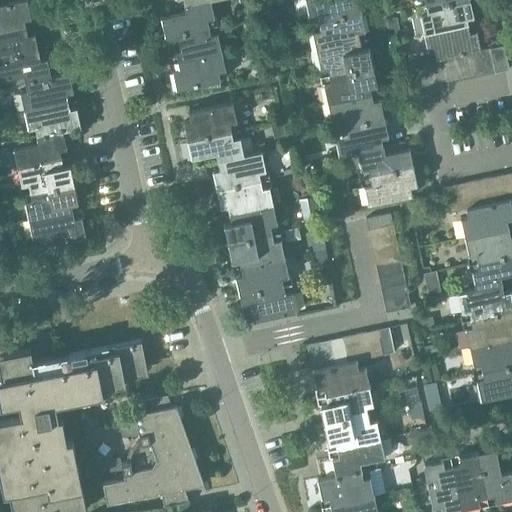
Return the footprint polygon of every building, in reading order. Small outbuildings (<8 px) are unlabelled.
[(0,32),(26,27),(24,19),(31,17),(27,0),(17,0),(5,3),(0,3),(0,32)] [(161,17),(165,35),(209,26),(207,18),(215,17),(211,0),(196,0),(184,3),(186,12),(161,17)] [(316,13),(318,21),(361,12),(358,0),(305,0),(309,15),(316,13)] [(420,14),(424,33),(468,23),(466,15),(473,14),(470,0),(447,0),(426,5),(427,13),(420,14)] [(312,31),(316,49),(360,40),(358,32),(365,30),(361,12),(318,21),(319,29),(312,31)] [(392,39),(400,37),(395,17),(387,19),(392,39)] [(468,23),(424,33),(428,51),(435,50),(437,58),(481,49),(477,30),(470,31),(468,23)] [(176,52),(178,60),(222,51),(218,32),(211,34),(209,26),(165,35),(169,54),(176,52)] [(0,60),(39,52),(35,33),(27,35),(26,27),(0,32),(0,60)] [(327,66),(329,74),(373,65),(369,46),(361,48),(360,40),(316,49),(320,68),(327,66)] [(504,44),(492,47),(497,71),(509,69),(504,44)] [(492,47),(480,50),(485,74),(497,71),(492,47)] [(480,50),(467,52),(473,77),(485,74),(480,50)] [(222,51),(178,60),(180,68),(173,70),(177,89),(220,80),(219,71),(226,70),(222,51)] [(25,83),(26,83),(52,77),(51,75),(47,58),(40,59),(39,52),(0,60),(0,79),(23,74),(25,83)] [(467,52),(455,55),(461,79),(473,77),(467,52)] [(455,55),(443,57),(448,82),(461,79),(455,55)] [(443,57),(431,60),(436,84),(448,82),(443,57)] [(431,60),(419,62),(424,87),(436,84),(431,60)] [(424,87),(419,62),(407,65),(412,90),(424,87)] [(324,83),(328,102),(371,93),(370,85),(377,83),(373,65),(329,74),(331,82),(324,83)] [(20,91),(24,110),(68,100),(66,92),(73,91),(69,72),(51,75),(52,77),(26,83),(27,90),(20,91)] [(339,119),(340,127),(384,117),(380,99),(373,100),(371,93),(328,102),(331,120),(339,119)] [(35,127),(37,134),(62,128),(63,130),(81,126),(77,107),(70,108),(68,100),(24,110),(28,128),(35,127)] [(184,121),(188,140),(231,130),(230,123),(237,121),(232,102),(189,111),(191,120),(184,121)] [(339,156),(357,152),(357,150),(382,144),(381,137),(388,136),(384,117),(340,127),(342,135),(335,136),(339,156)] [(14,148),(18,166),(61,157),(60,149),(67,148),(63,130),(62,128),(37,134),(36,134),(38,143),(14,148)] [(218,162),(219,162),(244,156),(244,154),(240,137),(233,138),(231,130),(188,140),(192,158),(216,153),(218,162)] [(368,170),(370,177),(413,167),(409,148),(385,153),(383,144),(382,144),(357,150),(357,152),(361,171),(368,170)] [(213,170),(217,189),(260,179),(259,171),(266,170),(262,151),(244,154),(244,156),(219,162),(220,169),(213,170)] [(29,183),(30,191),(74,182),(70,163),(63,165),(61,157),(18,166),(21,185),(29,183)] [(413,167),(370,177),(371,184),(364,185),(368,204),(412,195),(410,186),(417,185),(413,167)] [(511,172),(501,174),(506,199),(511,197),(511,172)] [(501,174),(489,177),(495,201),(506,199),(501,174)] [(489,177),(478,179),(483,204),(495,201),(489,177)] [(227,206),(229,214),(273,204),(269,186),(262,187),(260,179),(217,189),(221,207),(227,206)] [(478,179),(466,182),(471,206),(483,204),(478,179)] [(25,201),(29,219),(73,210),(71,202),(78,200),(74,182),(30,191),(32,199),(25,201)] [(466,182),(454,184),(459,209),(471,206),(466,182)] [(459,209),(454,184),(442,187),(447,211),(459,209)] [(461,218),(465,236),(508,227),(507,219),(511,218),(511,209),(510,198),(466,208),(468,216),(461,218)] [(224,223),(228,241),(272,232),(270,224),(277,223),(273,204),(229,214),(231,222),(224,223)] [(73,210),(29,219),(33,238),(40,236),(42,245),(85,236),(81,216),(74,218),(73,210)] [(366,217),(368,229),(393,224),(390,212),(366,217)] [(368,229),(371,241),(395,236),(393,224),(368,229)] [(476,254),(477,261),(511,254),(511,234),(510,235),(508,227),(465,236),(469,255),(476,254)] [(239,259),(241,266),(284,257),(280,238),(273,240),(272,232),(228,241),(232,260),(239,259)] [(371,241),(373,253),(398,247),(395,236),(371,241)] [(373,253),(376,264),(400,259),(398,247),(373,253)] [(472,271),(476,288),(476,290),(502,285),(500,276),(511,273),(511,254),(477,261),(479,269),(472,271)] [(236,276),(240,294),(283,285),(281,277),(288,276),(284,257),(241,266),(242,274),(236,276)] [(376,264),(378,276),(403,271),(400,259),(376,264)] [(378,276),(381,288),(406,283),(403,271),(378,276)] [(381,288),(384,300),(408,295),(406,283),(381,288)] [(283,285),(240,294),(244,313),(250,311),(252,320),(296,311),(292,291),(285,293),(283,285)] [(469,310),(471,318),(511,309),(511,297),(510,290),(503,292),(502,285),(476,290),(476,288),(458,292),(462,312),(469,310)] [(408,295),(384,300),(386,312),(411,306),(408,295)] [(465,327),(469,346),(511,336),(511,332),(511,329),(511,328),(511,309),(471,318),(472,326),(465,327)] [(396,344),(412,343),(411,322),(395,322),(396,344)] [(389,327),(377,329),(382,354),(394,351),(389,327)] [(377,329),(365,332),(371,356),(382,354),(377,329)] [(365,332),(354,334),(359,359),(371,356),(365,332)] [(354,334),(342,337),(347,361),(359,359),(354,334)] [(480,363),(482,371),(511,364),(511,336),(469,346),(473,364),(480,363)] [(342,337),(330,339),(335,364),(347,361),(342,337)] [(79,502),(84,501),(85,501),(72,438),(66,439),(62,416),(58,417),(55,403),(93,395),(92,389),(116,385),(114,379),(138,374),(137,368),(147,367),(141,339),(33,360),(31,349),(3,354),(5,364),(0,364),(0,369),(4,388),(0,389),(0,400),(1,405),(6,404),(8,417),(0,418),(0,474),(2,483),(8,482),(13,511),(80,511),(81,511),(79,502)] [(330,339),(318,342),(324,366),(335,364),(330,339)] [(324,366),(318,342),(307,344),(312,369),(324,366)] [(324,387),(326,395),(369,385),(365,367),(358,368),(356,360),(313,369),(317,388),(324,387)] [(511,364),(482,371),(484,379),(477,380),(481,400),(511,392),(511,364)] [(438,379),(426,381),(428,392),(429,391),(431,403),(442,402),(438,379)] [(320,404),(324,423),(368,413),(366,405),(373,404),(369,385),(326,395),(327,403),(320,404)] [(407,392),(417,414),(427,409),(418,388),(407,392)] [(132,401),(140,442),(137,443),(134,446),(131,449),(130,453),(129,456),(129,460),(121,462),(124,477),(103,482),(107,503),(162,491),(164,504),(163,505),(163,506),(189,501),(189,499),(187,500),(183,487),(204,483),(176,404),(156,408),(152,398),(159,397),(158,396),(132,401)] [(335,440),(337,448),(381,438),(377,420),(370,421),(368,413),(324,423),(328,441),(335,440)] [(332,457),(335,475),(336,475),(362,470),(360,462),(385,457),(381,438),(337,448),(339,455),(332,457)] [(496,501),(511,497),(511,483),(509,471),(501,473),(495,448),(477,452),(486,496),(494,494),(496,501)] [(478,498),(486,496),(477,452),(458,456),(460,463),(452,465),(461,509),(480,505),(478,498)] [(442,511),(445,511),(461,509),(452,465),(444,466),(443,459),(423,464),(426,475),(416,477),(421,502),(431,500),(433,507),(441,505),(442,511)] [(329,496),(330,504),(375,495),(371,476),(363,478),(362,470),(336,475),(335,475),(317,478),(322,498),(329,496)] [(378,511),(375,495),(330,504),(331,511),(378,511)]
